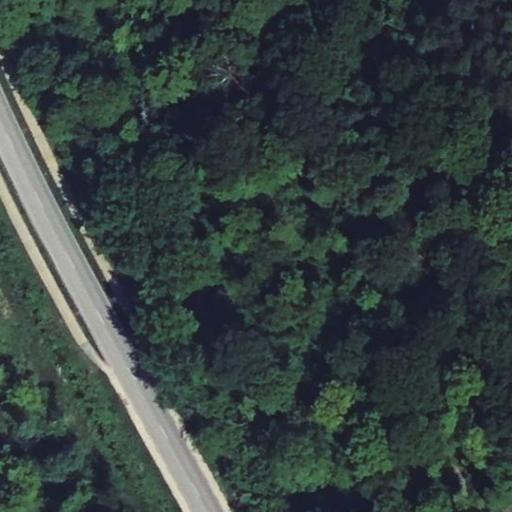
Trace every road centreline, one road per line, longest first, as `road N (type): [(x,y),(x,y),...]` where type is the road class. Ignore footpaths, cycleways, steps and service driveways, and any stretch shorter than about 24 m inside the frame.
road 1 (unknown): [(152,0),(154,84),(134,156),(341,511)]
road 2 (tertiary): [(207,511),(0,119)]
